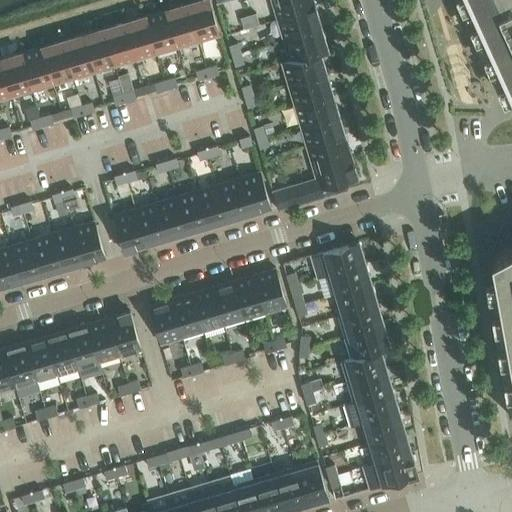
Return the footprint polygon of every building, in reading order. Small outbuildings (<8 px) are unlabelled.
[(220,33),(209,0),(195,0),(187,3),(198,40),(220,33)] [(278,19),(315,8),(313,0),(273,0),(275,6),(274,6),(278,19)] [(511,0),(467,0),(511,98),(511,0)] [(166,9),(178,46),(198,40),(187,3),(166,9)] [(315,8),(278,19),(284,39),(322,28),(315,8)] [(178,46),(166,9),(146,15),(157,52),(178,46)] [(125,21),(136,58),(157,52),(146,15),(125,21)] [(136,58),(125,21),(104,27),(115,64),(136,58)] [(84,33),(95,71),(115,64),(104,27),(84,33)] [(320,52),(328,50),(322,28),(284,39),(290,59),(291,60),(320,51),(320,52)] [(95,71),(84,33),(63,39),(74,77),(95,71)] [(42,46),(53,83),(74,77),(63,39),(42,46)] [(238,42),(229,44),(232,55),(241,52),(238,42)] [(53,83),(42,46),(22,52),(33,89),(53,83)] [(290,59),(283,61),(289,83),(326,72),(320,52),(320,51),(291,60),(290,59)] [(1,58),(12,95),(33,89),(22,52),(1,58)] [(235,65),(244,62),(241,52),(232,55),(235,65)] [(0,98),(12,95),(1,58),(0,58),(0,98)] [(219,73),(217,64),(206,67),(209,76),(219,73)] [(196,70),(199,79),(209,76),(206,67),(196,70)] [(295,104),(332,93),(326,72),(289,83),(295,104)] [(178,85),(175,76),(165,79),(167,88),(178,85)] [(154,82),(157,91),(167,88),(165,79),(154,82)] [(251,83),(242,86),(245,96),(254,93),(251,83)] [(137,97),(134,88),(124,91),(126,100),(137,97)] [(113,95),(116,103),(126,100),(124,91),(113,95)] [(248,106),(257,104),(254,93),(245,96),(248,106)] [(332,93),(295,104),(301,124),(338,113),(332,93)] [(95,110),(92,101),(82,104),(85,113),(95,110)] [(72,107),(74,116),(85,113),(82,104),(72,107)] [(54,122),(51,113),(41,116),(43,125),(54,122)] [(307,145),(345,134),(338,113),(301,124),(307,145)] [(30,119),(33,128),(43,125),(41,116),(30,119)] [(274,131),(272,122),(264,124),(267,134),(274,131)] [(263,124),(254,127),(257,137),(266,135),(263,124)] [(12,134),(10,125),(0,128),(0,131),(2,137),(12,134)] [(314,166),(351,155),(345,134),(307,145),(311,157),(314,166)] [(253,144),(250,135),(240,138),(242,147),(253,144)] [(260,148),(269,145),(266,135),(257,137),(260,148)] [(221,153),(218,144),(208,147),(210,156),(221,153)] [(197,150),(200,159),(210,156),(208,147),(197,150)] [(341,181),(357,176),(351,155),(314,166),(317,177),(274,190),(273,190),(278,209),(337,192),(334,183),(341,181)] [(179,165),(176,156),(166,159),(169,168),(179,165)] [(156,163),(158,171),(169,168),(166,159),(156,163)] [(138,178),(135,169),(125,172),(127,181),(138,178)] [(272,208),(261,171),(239,177),(251,214),(272,208)] [(114,175),(117,184),(127,181),(125,172),(114,175)] [(148,176),(143,177),(145,186),(151,184),(148,176)] [(251,214),(239,177),(218,183),(230,221),(251,214)] [(198,189),(209,227),(230,221),(218,183),(198,189)] [(76,196),(73,187),(63,190),(65,199),(76,196)] [(209,227),(198,189),(177,195),(188,233),(209,227)] [(52,193),(55,202),(65,199),(63,190),(52,193)] [(156,202),(168,239),(188,233),(177,195),(156,202)] [(34,208),(32,199),(21,202),(24,211),(34,208)] [(11,205),(13,215),(24,211),(21,202),(11,205)] [(168,239),(156,202),(135,208),(147,246),(168,239)] [(113,214),(125,252),(147,246),(135,208),(113,214)] [(106,257),(95,220),(73,226),(84,264),(106,257)] [(53,232),(64,270),(84,264),(73,226),(53,232)] [(64,270),(53,232),(32,239),(43,276),(64,270)] [(11,245),(22,282),(43,276),(32,239),(11,245)] [(359,240),(312,254),(319,277),(328,274),(365,263),(359,240)] [(0,248),(0,286),(1,288),(22,282),(11,245),(0,248)] [(511,246),(490,258),(511,377),(511,246)] [(369,269),(368,264),(366,264),(365,263),(328,274),(334,293),(371,282),(368,270),(369,269)] [(287,304),(276,267),(254,273),(265,311),(287,304)] [(289,284),(298,281),(295,271),(286,274),(289,284)] [(234,279),(245,317),(265,311),(254,273),(234,279)] [(245,317),(234,279),(213,285),(224,323),(245,317)] [(301,292),(304,291),(301,281),(298,281),(289,284),(296,305),(305,302),(301,292)] [(372,285),(371,282),(334,293),(340,314),(377,303),(374,290),(375,290),(374,284),(372,285)] [(192,292),(203,329),(224,323),(213,285),(192,292)] [(203,329),(192,292),(172,298),(183,335),(203,329)] [(149,304),(161,342),(183,335),(172,298),(149,304)] [(299,315),(308,312),(305,302),(296,305),(299,315)] [(384,324),(377,303),(340,314),(346,335),(384,324)] [(130,310),(109,317),(120,356),(142,349),(130,310)] [(109,317),(88,323),(99,362),(120,356),(109,317)] [(88,323),(67,329),(79,368),(99,362),(88,323)] [(390,346),(384,324),(346,335),(352,355),(352,356),(380,348),(390,346)] [(67,329),(47,335),(58,374),(79,368),(67,329)] [(310,335),(301,334),(300,345),(309,346),(310,335)] [(47,335),(26,341),(37,380),(58,374),(47,335)] [(287,345),(284,336),(274,339),(276,348),(287,345)] [(263,342),(266,351),(276,348),(274,339),(263,342)] [(26,341),(5,348),(16,386),(37,380),(26,341)] [(299,356),(308,357),(309,346),(300,345),(299,356)] [(5,348),(0,348),(0,391),(16,386),(5,348)] [(245,357),(243,348),(232,351),(235,360),(245,357)] [(343,358),(349,380),(386,369),(380,348),(352,356),(352,355),(343,358)] [(222,354),(225,363),(235,360),(232,351),(222,354)] [(204,370),(201,361),(191,364),(194,373),(204,370)] [(180,367),(183,376),(194,373),(191,364),(180,367)] [(393,390),(386,369),(349,380),(355,399),(355,401),(393,390)] [(141,388),(139,379),(128,382),(131,391),(141,388)] [(310,380),(301,383),(304,393),(313,391),(310,380)] [(118,385),(120,394),(131,391),(128,382),(118,385)] [(393,390),(355,401),(355,399),(343,403),(350,425),(361,421),(399,410),(393,390)] [(100,400),(97,391),(87,395),(89,403),(100,400)] [(307,404),(316,401),(313,391),(304,393),(307,404)] [(76,398),(79,407),(89,403),(87,395),(76,398)] [(58,413),(56,404),(45,407),(48,416),(58,413)] [(35,410),(37,419),(48,416),(45,407),(35,410)] [(405,430),(399,410),(361,421),(367,442),(405,430)] [(294,423),(292,414),(281,417),(284,426),(294,423)] [(16,425),(13,416),(3,419),(6,428),(16,425)] [(271,420),(274,429),(284,426),(281,417),(271,420)] [(322,422),(313,424),(316,435),(325,432),(322,422)] [(253,435),(250,427),(240,430),(243,439),(253,435)] [(229,433),(232,442),(243,439),(240,430),(229,433)] [(411,451),(405,430),(367,442),(373,462),(411,451)] [(319,445),(328,442),(325,432),(316,435),(319,445)] [(212,448),(209,439),(199,442),(201,451),(212,448)] [(188,445),(191,454),(201,451),(199,442),(188,445)] [(170,460),(167,451),(157,454),(159,463),(170,460)] [(371,488),(418,474),(411,451),(373,462),(364,465),(371,488)] [(146,457),(149,466),(159,463),(157,454),(146,457)] [(329,497),(318,460),(296,466),(307,503),(329,497)] [(335,463),(326,466),(329,476),(338,473),(335,463)] [(128,472),(125,464),(115,467),(117,476),(128,472)] [(286,509),(307,503),(296,466),(275,472),(286,509)] [(104,470),(107,479),(117,476),(115,467),(104,470)] [(264,511),(277,511),(286,509),(275,472),(254,478),(264,511)] [(332,486),(341,484),(338,473),(329,476),(332,486)] [(231,474),(210,480),(219,511),(241,511),(234,484),(231,474)] [(86,485),(84,476),(73,479),(76,488),(86,485)] [(241,511),(264,511),(254,478),(234,484),(241,511)] [(63,482),(66,491),(76,488),(73,479),(63,482)] [(189,486),(192,496),(196,511),(219,511),(210,480),(189,486)] [(45,497),(42,488),(32,491),(35,500),(45,497)] [(22,494),(24,503),(35,500),(32,491),(22,494)] [(173,511),(196,511),(192,496),(171,503),(173,511)] [(150,511),(173,511),(171,503),(150,509),(150,511)]
